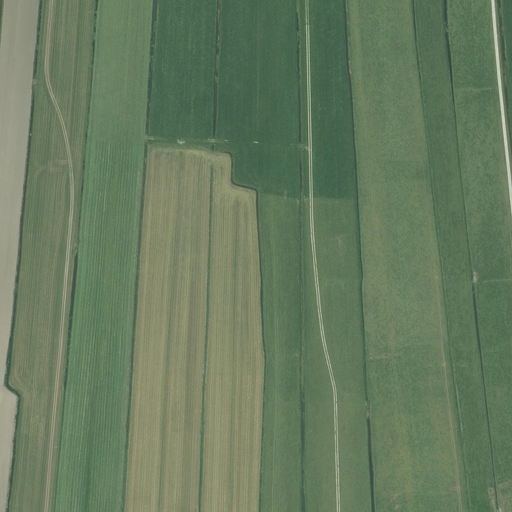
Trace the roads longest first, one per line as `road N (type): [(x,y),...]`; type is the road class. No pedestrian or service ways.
road 1 (track): [(338,511),(334,387),(311,215),(307,0)]
road 2 (track): [(50,0),(45,71),(71,203),(60,343)]
road 3 (track): [(511,211),(492,0)]
road 4 (track): [(312,148),(204,138),(202,184),(220,189),(224,224)]
